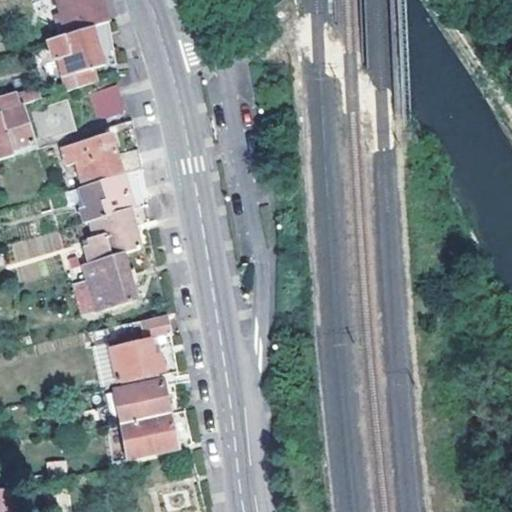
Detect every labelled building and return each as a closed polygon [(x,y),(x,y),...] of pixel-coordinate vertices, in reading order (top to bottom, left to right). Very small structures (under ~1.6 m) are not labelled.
[(97,27),(111,23),(112,23),(104,0),(78,0),(81,10),(59,18),(65,37),(97,27)] [(209,7),(213,33),(228,30),(224,4),(209,7)] [(103,54),(116,49),(114,41),(113,33),(99,37),(97,27),(65,37),(52,41),(58,61),(60,60),(65,78),(78,73),(79,75),(108,65),(103,54)] [(122,109),(115,86),(88,94),(97,122),(123,113),(122,109)] [(0,105),(3,113),(25,106),(44,100),(41,91),(0,105)] [(0,113),(0,160),(17,156),(14,149),(36,142),(25,106),(3,113),(0,113)] [(65,168),(72,192),(106,182),(139,172),(135,153),(119,157),(112,136),(65,151),(69,166),(65,168)] [(144,171),(139,152),(135,153),(139,172),(144,171)] [(92,222),(146,206),(140,178),(139,172),(106,182),(111,200),(85,209),(88,223),(92,222)] [(88,249),(93,264),(127,254),(143,250),(137,227),(150,222),(146,206),(92,222),(98,238),(92,240),(95,247),(88,249)] [(93,264),(87,266),(102,313),(141,300),(127,254),(93,264)] [(174,337),(170,316),(136,324),(139,336),(119,341),(120,343),(112,345),(121,382),(168,372),(164,356),(159,356),(155,341),(161,340),(174,337)] [(159,356),(164,356),(161,340),(155,341),(159,356)] [(137,422),(174,415),(166,380),(129,387),(137,422)] [(137,422),(125,425),(133,459),(182,448),(174,415),(137,422)]
